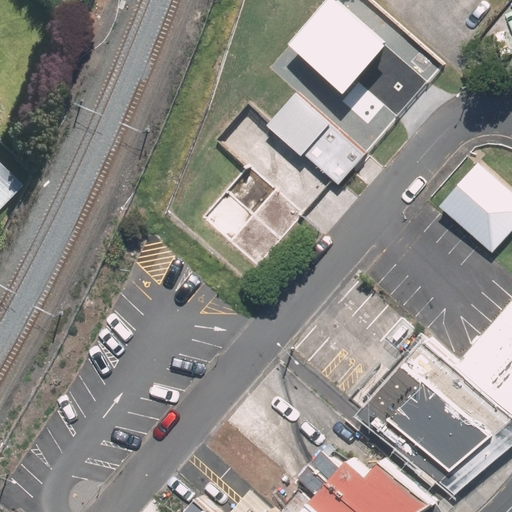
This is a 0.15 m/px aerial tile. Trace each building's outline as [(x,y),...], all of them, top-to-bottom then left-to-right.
[(295,97),(265,131),(301,163),(303,160),(337,189),(365,158),(295,97)] [(511,196),(474,165),(437,208),(491,254),(511,229),(511,196)] [(0,205),(17,187),(0,171),(0,205)] [(242,171),(195,224),(224,249),(271,196),(242,171)] [(434,352),(376,416),(386,426),(463,494),(511,438),(511,306),(455,370),(434,352)] [(350,465),(306,511),(432,511),(433,511),(364,449),(350,465)] [(210,511),(191,494),(174,511),(210,511)]
